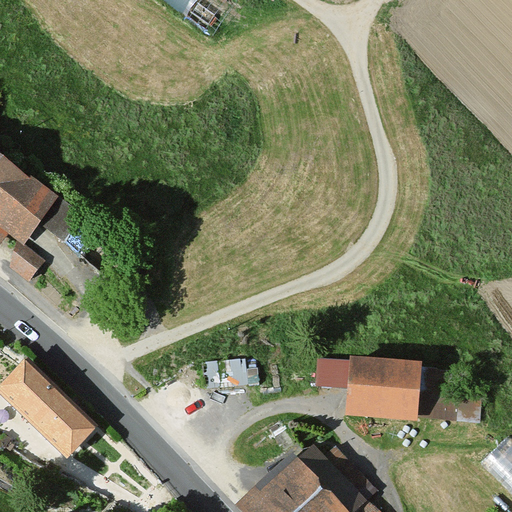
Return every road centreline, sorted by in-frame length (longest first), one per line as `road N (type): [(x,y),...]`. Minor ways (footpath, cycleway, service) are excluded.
road 1 (track): [(376,0),(350,34),(382,160),(380,216),(347,266),(79,371)]
road 2 (secondary): [(213,511),(79,371),(0,305)]
